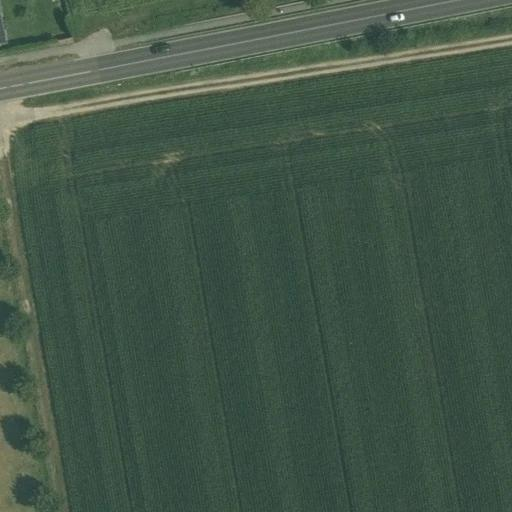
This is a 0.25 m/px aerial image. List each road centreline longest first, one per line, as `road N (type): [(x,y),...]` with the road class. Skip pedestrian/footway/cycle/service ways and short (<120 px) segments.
road 1 (track): [(60,511),(0,118),(511,38)]
road 2 (secondary): [(0,89),(469,0)]
road 3 (track): [(86,50),(99,33),(209,0)]
